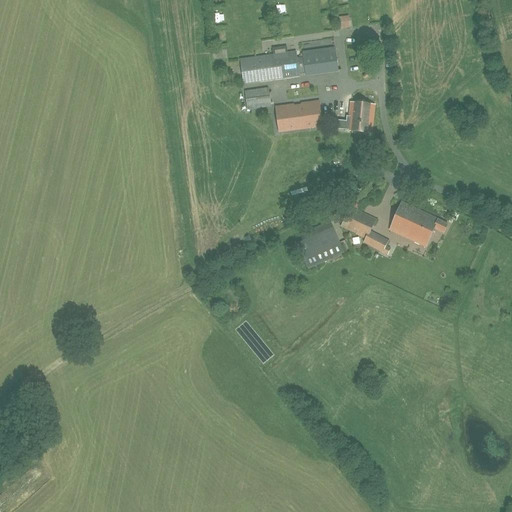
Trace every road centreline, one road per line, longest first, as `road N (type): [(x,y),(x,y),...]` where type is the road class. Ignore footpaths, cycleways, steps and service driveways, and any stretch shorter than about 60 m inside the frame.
road 1 (track): [(0,417),(62,360),(357,199),(380,174),(390,145)]
road 2 (residential): [(511,224),(411,176),(390,145)]
